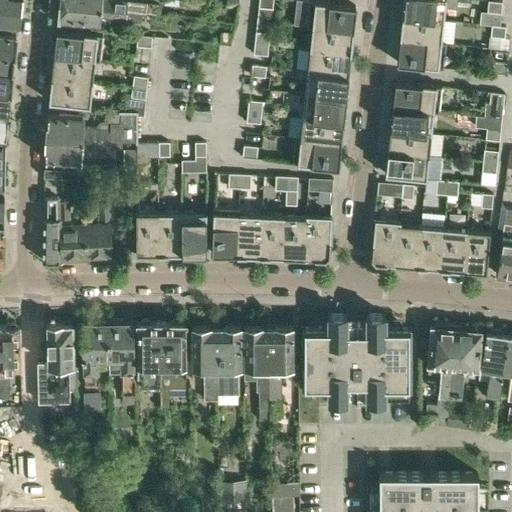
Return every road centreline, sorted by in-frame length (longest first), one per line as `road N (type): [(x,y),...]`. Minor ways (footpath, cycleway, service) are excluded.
road 1 (unclassified): [(25,284),(354,287)]
road 2 (residential): [(354,287),(382,0)]
road 3 (residential): [(39,0),(23,192),(25,284)]
road 4 (residential): [(74,511),(41,467),(32,428),(25,284)]
road 5 (unclassified): [(354,287),(511,301)]
